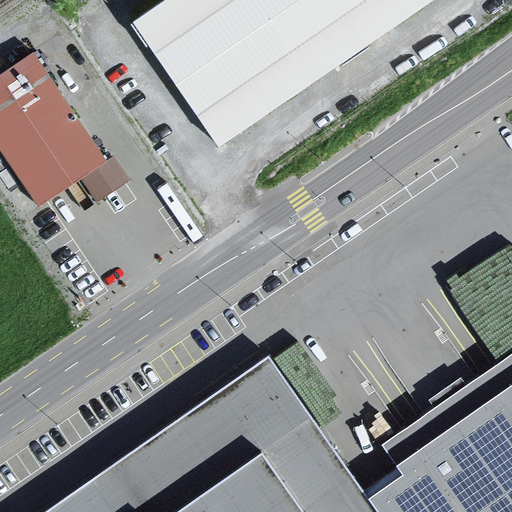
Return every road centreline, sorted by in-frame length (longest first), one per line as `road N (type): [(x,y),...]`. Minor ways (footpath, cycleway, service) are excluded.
road 1 (primary): [(511,47),(0,403)]
road 2 (primary): [(0,429),(511,81)]
road 3 (unknown): [(431,14),(205,182)]
road 4 (unknown): [(301,312),(438,511)]
road 5 (unknown): [(205,182),(112,45),(108,0)]
road 6 (unknown): [(157,294),(85,190)]
